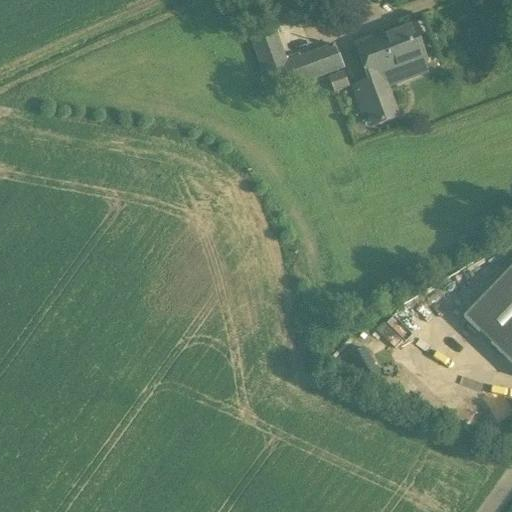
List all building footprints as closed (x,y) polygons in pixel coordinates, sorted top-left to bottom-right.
[(343,0),(347,13),(357,11),(354,0),(343,0)] [(368,82),(354,87),(354,90),(364,114),(367,112),(373,127),(398,118),(383,77),(426,61),(412,24),(355,46),(368,82)] [(334,45),(288,63),(276,32),(250,43),(270,94),(284,89),(299,85),(326,75),(343,68),(334,45)] [(511,268),(464,319),(511,366),(511,268)] [(366,349),(349,359),(363,384),(380,375),(366,349)]
